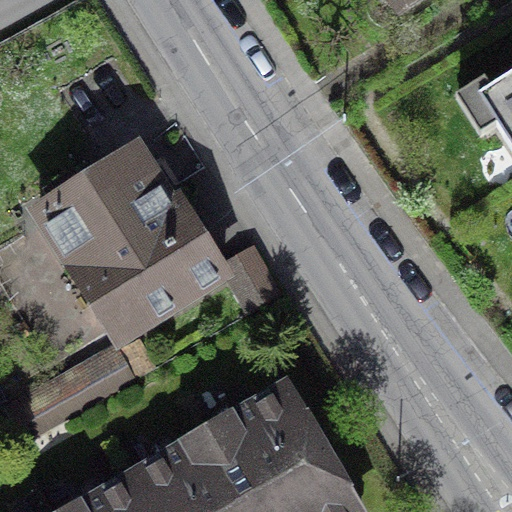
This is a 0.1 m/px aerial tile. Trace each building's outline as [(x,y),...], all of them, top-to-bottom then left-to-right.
[(388,0),(403,24),(443,0),(388,0)] [(511,113),(511,82),(498,91),(511,113)] [(141,130),(21,207),(109,344),(229,267),(167,170),(141,130)] [(246,251),(229,261),(256,309),(286,293),(272,269),(259,244),(246,251)] [(111,353),(11,412),(27,440),(128,381),(111,353)] [(353,511),(284,391),(132,478),(151,511),(353,511)] [(151,511),(132,478),(70,511),(151,511)]
